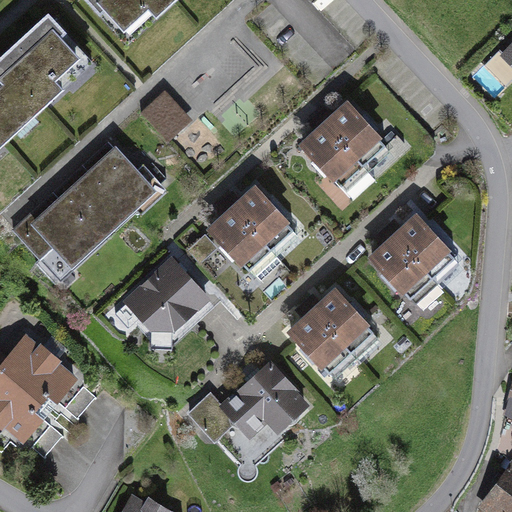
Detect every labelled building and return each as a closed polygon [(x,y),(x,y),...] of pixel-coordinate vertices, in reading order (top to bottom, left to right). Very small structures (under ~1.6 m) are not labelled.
[(170,0),(90,0),(127,40),(170,0)] [(0,144),(92,62),(47,12),(0,54),(0,144)] [(511,39),(499,53),(511,65),(511,39)] [(347,103),(325,122),(363,164),(385,145),(347,103)] [(325,122),(304,141),(341,183),(363,164),(325,122)] [(115,145),(73,184),(114,229),(135,211),(138,214),(165,190),(142,164),(137,169),(115,145)] [(114,229),(73,184),(33,219),(30,216),(14,230),(59,279),(114,229)] [(256,189),(235,208),(270,246),(291,228),(256,189)] [(235,208),(214,227),(249,265),(270,246),(235,208)] [(417,216),(396,236),(433,276),(454,256),(417,216)] [(396,236),(375,255),(412,295),(433,276),(396,236)] [(222,302),(174,252),(117,304),(154,345),(176,347),(222,302)] [(337,290),(315,309),(353,351),(375,332),(337,290)] [(315,309),(293,329),(331,371),(353,351),(315,309)] [(25,338),(1,367),(48,407),(72,378),(25,338)] [(309,404),(270,359),(218,403),(210,392),(188,412),(212,441),(216,437),(240,464),(238,470),(238,475),(242,479),(247,480),(253,478),(257,473),(257,467),(255,464),(285,437),(280,432),(309,404)] [(1,367),(0,367),(0,414),(24,435),(48,407),(1,367)] [(511,511),(511,458),(479,502),(488,511),(511,511)] [(161,511),(135,496),(125,511),(161,511)]
